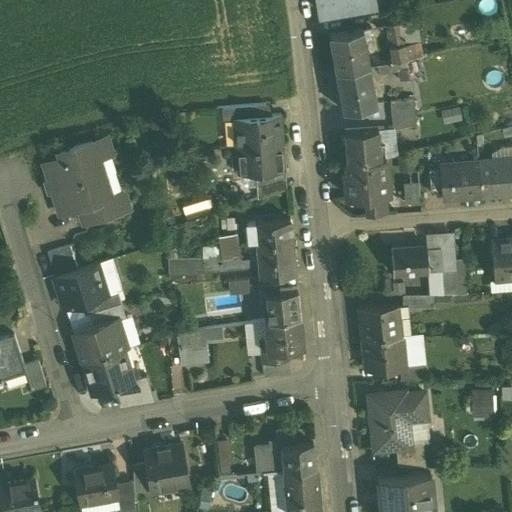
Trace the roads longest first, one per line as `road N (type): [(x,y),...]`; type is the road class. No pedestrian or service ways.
road 1 (residential): [(79,429),(10,218),(11,181)]
road 2 (residential): [(79,429),(329,384)]
road 3 (residential): [(293,0),(315,227)]
road 4 (residential): [(315,227),(511,214)]
road 5 (residential): [(315,227),(329,384)]
road 6 (residential): [(329,384),(344,511)]
